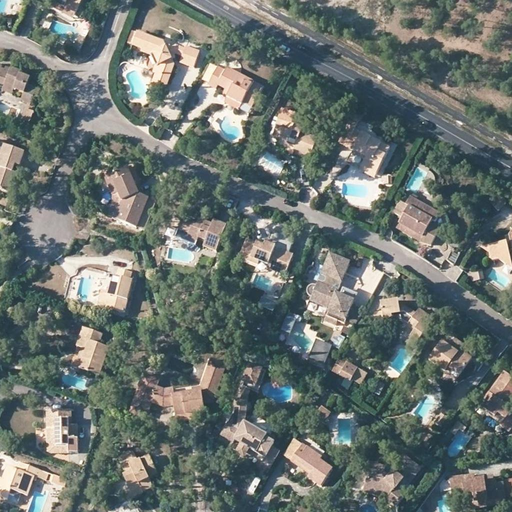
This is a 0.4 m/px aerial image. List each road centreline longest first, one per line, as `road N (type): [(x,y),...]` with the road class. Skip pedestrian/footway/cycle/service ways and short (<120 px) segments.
road 1 (residential): [(511,334),(369,239),(182,162),(110,119),(92,86)]
road 2 (secondary): [(206,0),(511,168)]
road 3 (residential): [(92,86),(46,234)]
